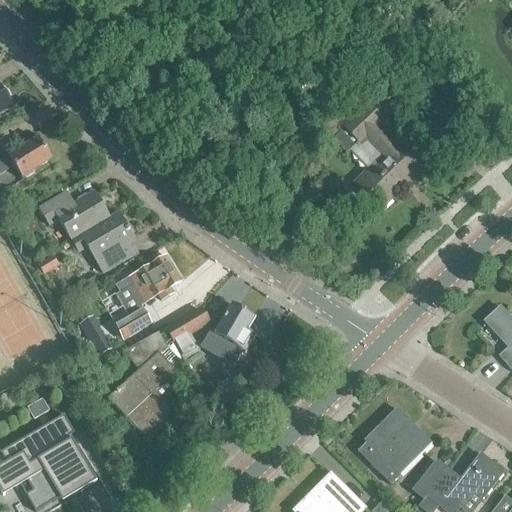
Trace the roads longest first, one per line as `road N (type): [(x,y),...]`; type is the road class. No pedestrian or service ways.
road 1 (tertiary): [(385,349),(170,196),(0,17)]
road 2 (secondary): [(203,511),(385,349)]
road 3 (secondary): [(385,349),(511,223)]
road 4 (residential): [(511,435),(385,349)]
